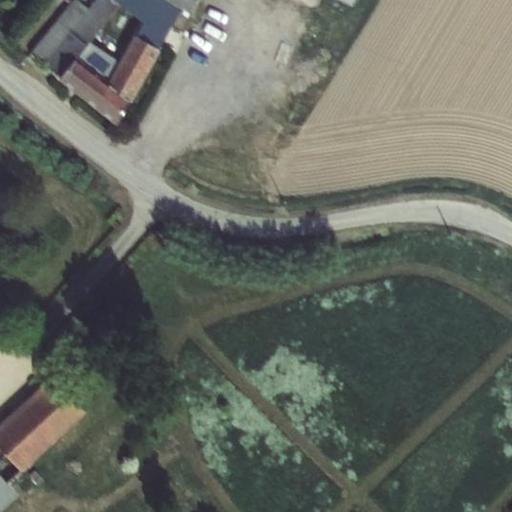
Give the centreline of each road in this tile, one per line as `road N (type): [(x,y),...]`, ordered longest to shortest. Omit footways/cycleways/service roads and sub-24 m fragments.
road 1 (unclassified): [(121,167),(198,212),(244,224),(297,226),(431,209),(511,234)]
road 2 (track): [(207,0),(121,167)]
road 3 (residential): [(0,69),(121,167)]
